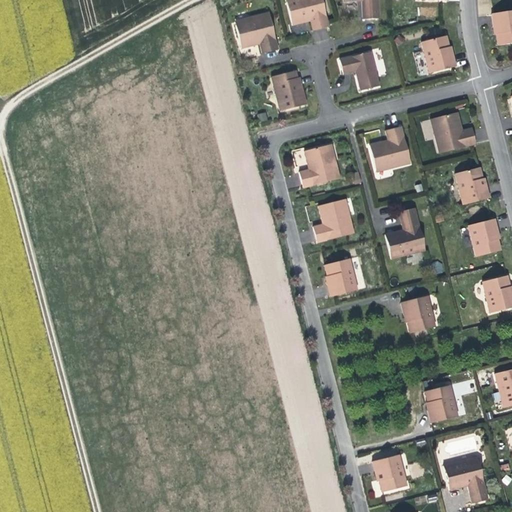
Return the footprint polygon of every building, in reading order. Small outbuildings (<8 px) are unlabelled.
[(328,27),(321,0),(291,0),(286,1),(291,25),(303,23),(310,21),(312,30),(328,27)] [(362,19),(377,19),(376,0),(341,0),(342,3),(353,2),(362,2),(362,19)] [(263,52),(278,48),(269,11),(250,16),(251,20),(237,24),(242,47),(255,44),(260,42),(263,52)] [(511,43),(511,11),(490,15),(492,28),(495,28),(495,33),(497,46),(511,43)] [(445,36),(420,42),(428,73),(454,67),(451,53),(449,54),(448,48),(445,36)] [(378,86),(369,52),(339,60),(342,74),(354,71),(356,80),(359,91),(378,86)] [(295,70),(269,77),(278,111),(307,104),(303,89),(300,90),(299,85),(295,70)] [(433,135),(438,152),(474,143),(470,129),(460,131),(458,125),(455,113),(434,118),(438,134),(433,135)] [(429,119),(433,135),(438,134),(434,118),(429,119)] [(391,168),(409,163),(400,128),(384,131),(386,141),(379,143),(369,146),(374,167),(390,164),(391,168)] [(332,145),(327,146),(332,163),(336,162),(332,145)] [(300,173),(303,187),(340,178),(336,162),(332,163),(327,146),(305,151),(308,163),(310,170),(300,173)] [(477,167),(453,173),(461,205),(488,199),(485,187),(482,188),(480,181),(477,167)] [(347,198),(342,199),(346,215),(351,214),(347,198)] [(355,232),(351,214),(346,215),(342,199),(318,205),(321,215),(323,225),(314,227),(317,241),(355,232)] [(383,234),(389,258),(423,250),(413,209),(398,212),(403,229),(397,231),(383,234)] [(468,223),(476,254),(499,249),(496,236),(495,230),(497,229),(494,217),(468,223)] [(328,296),(355,289),(348,258),(323,264),(326,276),(328,283),(326,284),(328,296)] [(504,275),(479,281),(487,312),(511,305),(511,298),(511,294),(508,294),(507,288),(504,275)] [(434,327),(426,297),(401,303),(404,315),(407,314),(408,320),(411,332),(434,327)] [(511,370),(494,375),(498,392),(503,391),(507,407),(511,405),(511,370)] [(456,416),(448,384),(425,390),(428,403),(430,411),(428,411),(430,423),(456,416)] [(502,408),(507,407),(503,391),(498,392),(502,408)] [(408,486),(400,454),(372,461),(375,475),(379,474),(380,480),(383,492),(408,486)] [(487,499),(476,456),(441,465),(448,490),(459,488),(466,486),(470,503),(487,499)] [(372,482),(375,496),(381,495),(379,481),(372,482)]
